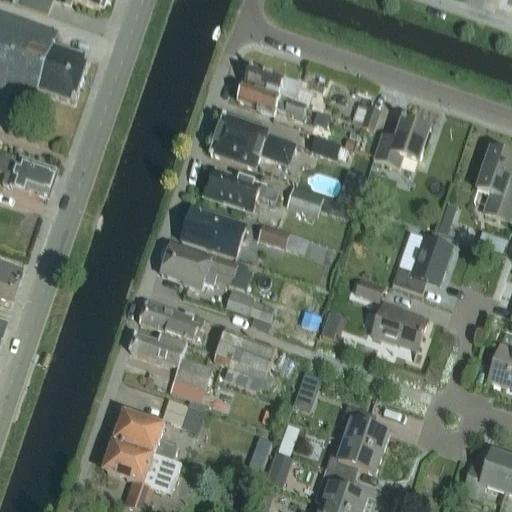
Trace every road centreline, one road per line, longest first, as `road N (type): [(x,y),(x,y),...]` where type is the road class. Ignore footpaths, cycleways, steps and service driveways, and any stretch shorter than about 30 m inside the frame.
road 1 (residential): [(75,511),(228,52),(244,27)]
road 2 (tertiary): [(0,417),(143,0)]
road 3 (residential): [(511,117),(244,27)]
road 4 (residential): [(473,410),(459,453),(427,443),(450,402)]
